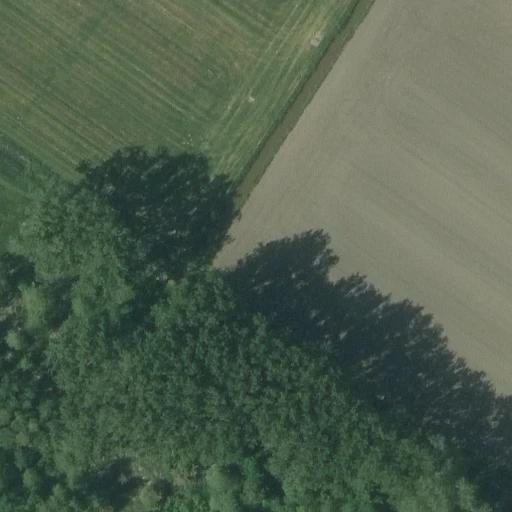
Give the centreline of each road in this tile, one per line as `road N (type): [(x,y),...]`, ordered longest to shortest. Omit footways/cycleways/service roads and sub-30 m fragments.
road 1 (track): [(273,358),(0,169)]
road 2 (track): [(511,491),(501,492),(288,338)]
